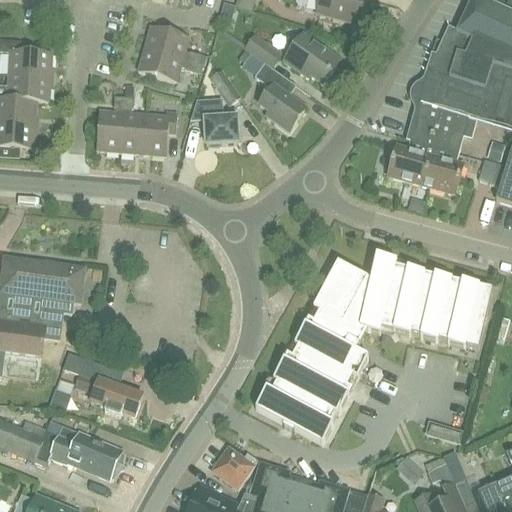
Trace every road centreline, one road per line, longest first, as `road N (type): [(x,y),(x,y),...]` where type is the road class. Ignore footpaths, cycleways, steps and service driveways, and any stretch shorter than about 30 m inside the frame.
road 1 (tertiary): [(144,511),(253,335),(250,290),(226,235)]
road 2 (unclassified): [(511,258),(359,217),(309,181)]
road 3 (tertiary): [(309,181),(428,0)]
road 4 (residential): [(73,185),(91,11)]
road 5 (tertiary): [(226,235),(173,197),(73,185)]
road 6 (residential): [(218,23),(128,2),(91,11)]
